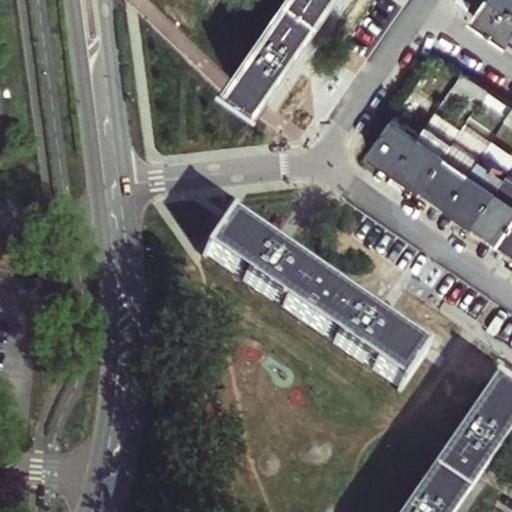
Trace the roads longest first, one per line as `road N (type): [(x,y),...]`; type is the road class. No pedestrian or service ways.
road 1 (secondary): [(125,479),(143,309),(127,183)]
road 2 (secondary): [(98,187),(111,341),(93,475)]
road 3 (residential): [(511,299),(350,186),(328,156)]
road 4 (residential): [(127,183),(328,156)]
road 5 (secondary): [(74,0),(98,187)]
road 6 (secondary): [(127,183),(104,0)]
road 7 (residential): [(328,156),(338,125),(418,6)]
